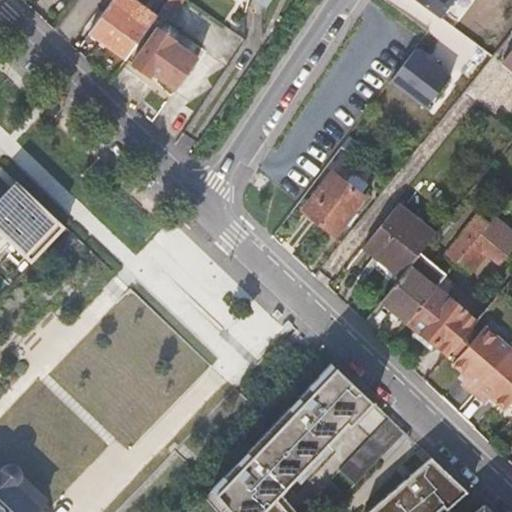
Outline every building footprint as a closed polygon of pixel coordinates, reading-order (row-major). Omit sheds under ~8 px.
[(114,0),(91,32),(126,59),(157,17),(133,0),(114,0)] [(178,89),(199,60),(176,43),(178,40),(161,27),(133,64),(151,77),(155,72),(178,89)] [(511,71),(511,49),(501,62),(511,71)] [(272,66),(258,56),(253,64),(266,74),(272,66)] [(415,68),(407,60),(378,97),(415,126),(433,104),(405,81),(415,68)] [(259,84),(266,74),(253,64),(246,74),(259,84)] [(226,132),(259,84),(246,74),(213,123),(226,132)] [(343,167),(336,177),(359,195),(367,184),(343,167)] [(359,195),(336,177),(332,174),(303,212),(335,236),(364,199),(359,195)] [(17,180),(0,197),(0,232),(32,263),(67,227),(17,180)] [(460,202),(487,224),(493,217),(466,195),(460,202)] [(363,247),(399,277),(410,265),(447,221),(418,196),(403,214),(396,208),(363,247)] [(457,217),(451,213),(447,218),(452,222),(457,217)] [(511,248),(486,225),(474,240),(453,265),(467,275),(480,259),(493,271),(511,248)] [(442,255),(453,265),(474,240),(462,231),(442,255)] [(381,299),(407,321),(436,287),(410,265),(399,277),(381,299)] [(477,321),(436,287),(407,321),(448,355),(450,352),(472,326),(477,321)] [(511,349),(485,327),(480,333),(472,326),(450,352),(457,358),(452,364),(467,377),(462,384),(474,394),(511,349)] [(511,349),(474,394),(485,403),(490,397),(505,410),(510,404),(511,405),(511,349)] [(225,476),(212,489),(232,511),(289,511),(276,495),(285,486),(289,491),(332,446),(327,441),(346,420),(351,425),(373,401),(355,384),(332,362),(310,385),(315,390),(305,401),(300,396),(289,408),(294,413),(254,455),(248,450),(238,462),(243,467),(230,480),(225,476)] [(335,471),(351,487),(405,434),(389,418),(335,471)] [(464,487),(432,457),(367,511),(451,511),(445,504),(464,487)] [(3,465),(2,470),(0,470),(0,511),(30,511),(44,498),(19,474),(20,472),(21,469),(20,464),(16,460),(11,459),(6,461),(3,465)]
